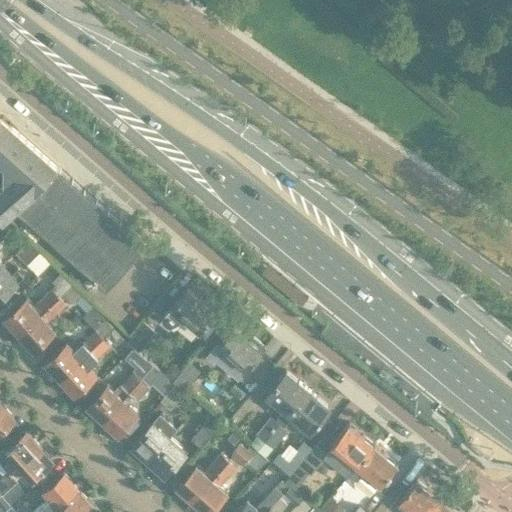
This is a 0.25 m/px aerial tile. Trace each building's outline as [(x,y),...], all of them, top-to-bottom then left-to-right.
[(0,160),(7,166),(6,184),(0,189),(0,215),(4,220),(5,219),(17,208),(57,167),(15,129),(0,116),(0,160)] [(57,167),(17,208),(95,277),(95,278),(107,288),(147,243),(134,232),(133,233),(57,167)] [(28,263),(39,252),(28,240),(16,252),(28,263)] [(17,266),(12,271),(5,262),(0,266),(0,297),(20,280),(19,279),(24,274),(17,266)] [(19,332),(72,283),(61,271),(52,280),(56,284),(53,287),(35,304),(27,295),(4,315),(19,332)] [(87,310),(93,304),(72,283),(19,332),(33,348),(56,327),(49,319),(67,303),(74,302),(77,300),(87,310)] [(206,296),(204,299),(188,287),(173,306),(171,304),(161,317),(169,324),(185,316),(201,329),(219,306),(206,296)] [(60,376),(113,328),(103,318),(97,324),(99,325),(85,338),(86,340),(77,348),(68,338),(45,360),(60,376)] [(144,319),(127,340),(139,349),(155,328),(144,319)] [(253,335),(250,339),(235,327),(220,345),(218,343),(208,355),(207,355),(204,358),(208,362),(211,358),(215,361),(225,349),(248,367),(266,345),(253,335)] [(117,343),(122,337),(113,328),(60,376),(74,391),(83,383),(92,375),(98,370),(89,361),(98,353),(99,354),(110,343),(114,339),(117,343)] [(142,375),(152,364),(143,356),(133,367),(142,375)] [(190,360),(173,380),(183,389),(201,369),(190,360)] [(172,379),(181,369),(176,365),(168,365),(163,371),(172,379)] [(149,384),(160,372),(152,366),(142,377),(149,384)] [(104,419),(141,378),(132,369),(121,381),(122,382),(116,389),(108,381),(88,404),(104,419)] [(274,429),(308,387),(286,369),(267,392),(286,407),(276,419),(272,415),(252,439),(268,453),(282,436),(274,429)] [(92,375),(83,383),(89,389),(101,377),(98,375),(95,378),(92,375)] [(139,398),(150,386),(141,378),(104,419),(120,433),(140,411),(132,404),(138,397),(139,398)] [(175,383),(160,399),(170,408),(185,392),(176,384),(175,383)] [(311,428),(330,405),(308,387),(274,429),(282,436),(288,429),(284,425),(293,414),(311,428)] [(0,426),(13,415),(0,400),(0,426)] [(153,419),(132,444),(148,459),(170,435),(177,427),(160,412),(153,419)] [(201,446),(221,423),(211,415),(191,438),(201,446)] [(290,474),(288,476),(298,485),(309,472),(311,474),(325,457),(347,476),(358,462),(375,442),(350,422),(333,442),(336,444),(328,453),(317,444),(313,449),(312,448),(290,474)] [(0,460),(7,469),(37,443),(24,427),(0,448),(0,460)] [(241,434),(234,428),(226,436),(235,442),(241,434)] [(165,474),(187,450),(170,435),(148,459),(165,474)] [(248,448),(247,447),(240,441),(232,452),(239,458),(248,448)] [(290,474),(312,448),(304,441),(289,459),(280,451),(272,460),(290,474)] [(382,482),(399,462),(375,442),(358,462),(366,469),(359,476),(375,489),(381,482),(382,482)] [(30,476),(51,458),(37,443),(7,469),(14,477),(23,468),(30,476)] [(244,462),(256,447),(251,443),(247,447),(248,448),(239,458),(244,462)] [(193,498),(230,457),(223,450),(205,470),(198,463),(178,484),(193,498)] [(221,483),(238,464),(230,457),(193,498),(208,511),(209,511),(229,491),(221,483)] [(267,483),(280,467),(271,460),(258,475),(267,483)] [(0,511),(2,511),(11,505),(1,495),(17,480),(14,477),(8,470),(0,476),(0,511)] [(32,511),(44,511),(75,485),(61,470),(41,488),(48,496),(32,511)] [(418,511),(429,511),(441,497),(418,478),(401,498),(418,511)] [(305,511),(313,503),(304,494),(291,483),(284,491),(296,503),(288,511),(305,511)] [(75,485),(44,511),(74,511),(88,500),(75,485)] [(280,495),(283,491),(277,486),(273,489),(257,507),(249,499),(237,511),(265,511),(280,495)] [(277,511),(287,502),(280,495),(265,511),(277,511)] [(322,511),(341,511),(345,507),(331,495),(319,509),(322,511)] [(458,511),(441,497),(429,511),(458,511)] [(369,511),(359,503),(350,511),(369,511)]
